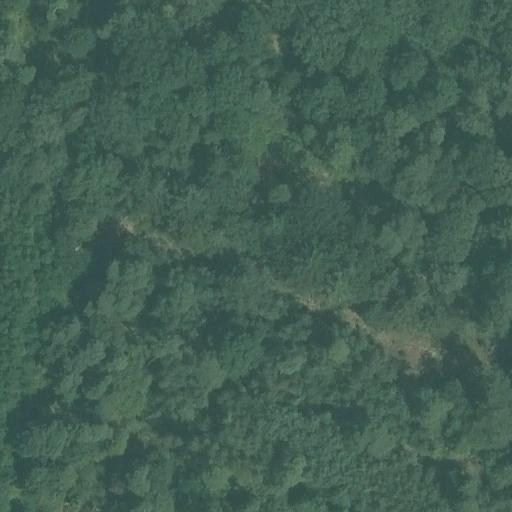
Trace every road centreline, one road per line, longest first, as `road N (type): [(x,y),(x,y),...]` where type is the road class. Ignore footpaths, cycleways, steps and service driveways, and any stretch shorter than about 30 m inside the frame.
road 1 (track): [(511,199),(328,116),(158,56),(82,0)]
road 2 (track): [(328,116),(440,108),(511,113)]
